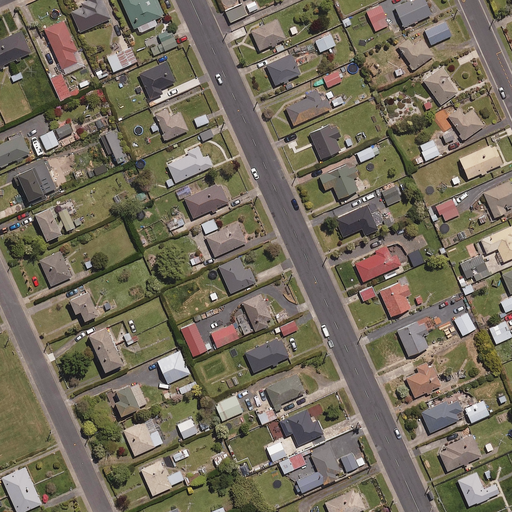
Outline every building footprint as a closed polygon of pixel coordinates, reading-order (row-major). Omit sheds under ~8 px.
[(110,19),(102,0),(85,0),(77,4),(79,8),(71,12),(80,32),(110,19)] [(164,15),(157,0),(121,0),(134,28),(138,27),(140,32),(157,25),(154,19),(164,15)] [(431,14),(424,0),(412,0),(396,8),(404,27),(431,14)] [(301,10),(298,2),(279,11),(282,18),(301,10)] [(389,25),(380,5),(366,11),(375,31),(389,25)] [(349,17),(341,21),(344,28),(352,24),(349,17)] [(260,51),(271,46),(272,48),(279,45),(278,42),(286,39),(277,19),(251,31),(260,51)] [(77,52),(63,21),(45,29),(62,69),(77,63),(73,54),(77,52)] [(452,35),(445,21),(425,30),(432,45),(452,35)] [(296,25),(289,28),(292,36),(299,33),(296,25)] [(177,45),(171,30),(154,37),(158,45),(150,48),(153,56),(177,45)] [(4,64),(15,60),(17,63),(23,60),(22,57),(30,53),(21,31),(0,40),(0,69),(0,70),(6,67),(4,64)] [(336,45),(331,34),(315,41),(320,52),(336,45)] [(411,41),(409,38),(397,46),(409,64),(408,65),(412,71),(434,56),(419,35),(411,41)] [(137,62),(130,47),(107,57),(114,72),(137,62)] [(275,85),(283,82),(284,84),(290,82),(289,79),(300,74),(291,55),(267,65),(275,85)] [(175,82),(166,63),(140,74),(151,99),(162,94),(160,89),(175,82)] [(450,76),(443,67),(423,80),(441,105),(458,93),(448,78),(450,76)] [(342,81),(337,71),(324,77),(328,87),(342,81)] [(71,96),(62,74),(51,79),(61,101),(71,96)] [(319,96),(316,90),(306,94),(308,98),(286,108),(294,125),(332,109),(325,93),(319,96)] [(344,102),(341,96),(332,100),(334,106),(344,102)] [(448,117),(461,134),(459,135),(462,140),(464,138),(465,140),(484,126),(472,109),(465,115),(460,108),(448,117)] [(180,111),(157,121),(166,141),(189,130),(180,111)] [(205,113),(194,118),(198,127),(210,122),(205,113)] [(105,126),(101,118),(94,122),(98,130),(105,126)] [(73,132),(69,123),(56,130),(60,138),(73,132)] [(146,128),(147,131),(152,129),(153,133),(160,130),(156,123),(146,128)] [(341,139),(334,123),(310,134),(321,159),(340,151),(336,141),(341,139)] [(214,136),(211,129),(200,134),(203,141),(214,136)] [(59,144),(52,131),(40,137),(47,150),(59,144)] [(455,139),(452,132),(443,135),(445,143),(455,139)] [(0,166),(30,153),(22,135),(0,144),(0,166)] [(433,140),(420,145),(423,150),(422,151),(426,161),(439,155),(433,140)] [(361,162),(375,156),(375,154),(380,152),(377,146),(372,149),(371,147),(357,153),(361,162)] [(468,178),(481,173),(482,175),(488,173),(487,171),(503,164),(497,151),(494,153),(491,146),(460,159),(468,178)] [(201,153),(200,150),(196,147),(191,147),(188,150),(188,156),(168,165),(176,182),(212,166),(208,157),(201,153)] [(359,176),(353,163),(320,177),(325,190),(334,186),(339,199),(358,191),(353,179),(359,176)] [(39,177),(35,167),(17,175),(29,201),(44,195),(36,179),(39,177)] [(92,177),(89,171),(62,183),(65,189),(92,177)] [(56,180),(48,184),(51,190),(59,187),(56,180)] [(507,209),(511,206),(511,184),(510,181),(484,193),(495,218),(507,212),(505,209),(507,208),(507,209)] [(211,210),(213,214),(219,211),(217,208),(229,203),(220,183),(185,198),(194,218),(211,210)] [(401,200),(395,187),(382,192),(388,205),(401,200)] [(436,206),(441,215),(443,215),(445,221),(459,215),(452,199),(436,206)] [(367,205),(335,218),(343,237),(362,229),(365,235),(378,230),(376,225),(380,223),(382,218),(381,215),(379,213),(374,213),(372,214),(367,205)] [(432,205),(426,207),(430,217),(436,214),(432,205)] [(57,217),(53,208),(35,215),(47,241),(61,235),(54,218),(57,217)] [(75,228),(67,208),(58,212),(66,231),(75,228)] [(392,215),(384,219),(388,228),(396,225),(392,215)] [(80,217),(72,220),(76,227),(83,224),(80,217)] [(185,225),(182,217),(175,220),(178,228),(185,225)] [(218,229),(214,219),(202,224),(205,234),(218,229)] [(247,243),(238,223),(205,237),(214,257),(247,243)] [(511,226),(481,240),(487,253),(498,249),(503,262),(511,258),(511,226)] [(390,253),(386,243),(374,249),(376,253),(354,263),(363,282),(401,265),(395,251),(390,253)] [(424,262),(419,250),(409,254),(414,267),(424,262)] [(71,277),(60,252),(40,260),(51,286),(71,277)] [(490,275),(480,254),(460,264),(467,278),(474,275),(476,281),(490,275)] [(199,256),(189,259),(191,266),(202,262),(199,256)] [(245,270),(239,257),(219,267),(231,293),(256,282),(249,268),(245,270)] [(90,259),(83,263),(86,270),(94,266),(90,259)] [(511,271),(503,275),(511,294),(511,293),(511,271)] [(402,286),(400,283),(380,291),(391,317),(410,309),(406,298),(411,295),(406,284),(402,286)] [(476,285),(475,283),(462,288),(468,302),(473,300),(470,293),(474,291),(472,287),(476,285)] [(375,296),(372,287),(361,292),(364,300),(375,296)] [(217,291),(209,294),(212,302),(220,298),(217,291)] [(99,315),(88,293),(70,301),(76,314),(81,312),(85,322),(99,315)] [(272,318),(261,294),(242,303),(256,331),(268,326),(266,321),(272,318)] [(511,296),(501,302),(506,312),(511,309),(511,296)] [(110,301),(102,304),(106,311),(113,308),(110,301)] [(476,329),(467,312),(454,319),(463,336),(476,329)] [(298,330),(294,321),(278,328),(282,337),(298,330)] [(511,336),(511,335),(505,321),(489,328),(497,344),(511,336)] [(207,351),(195,323),(181,329),(193,357),(207,351)] [(418,326),(416,323),(398,331),(409,356),(429,348),(423,336),(430,333),(425,323),(418,326)] [(239,338),(233,324),(211,333),(218,348),(239,338)] [(123,365),(107,328),(89,336),(105,373),(123,365)] [(131,335),(130,333),(124,336),(128,346),(139,340),(135,333),(131,335)] [(255,372),(272,365),(273,367),(278,365),(277,362),(288,357),(280,338),(246,353),(255,372)] [(190,374),(180,350),(157,360),(168,384),(190,374)] [(414,398),(426,392),(427,395),(434,392),(432,389),(441,385),(432,367),(429,369),(426,363),(417,367),(419,372),(405,379),(414,398)] [(452,372),(444,375),(448,383),(455,380),(452,372)] [(305,392),(297,374),(266,388),(277,410),(282,408),(280,404),(305,392)] [(139,407),(147,404),(138,383),(117,392),(121,403),(117,405),(122,417),(140,409),(139,407)] [(495,399),(498,404),(501,403),(507,400),(504,394),(495,399)] [(243,412),(235,395),(215,405),(222,421),(243,412)] [(462,411),(458,401),(447,405),(446,402),(421,413),(430,433),(460,419),(457,413),(462,411)] [(465,408),(472,423),(489,415),(483,401),(465,408)] [(277,418),(273,408),(258,415),(262,424),(277,418)] [(313,423),(307,409),(280,422),(286,436),(293,432),(299,445),(323,434),(317,421),(313,423)] [(206,417),(198,420),(202,430),(210,427),(206,417)] [(197,433),(191,418),(177,424),(183,439),(197,433)] [(150,434),(144,422),(124,431),(135,456),(163,443),(158,431),(150,434)] [(447,450),(439,453),(447,471),(481,456),(472,435),(445,447),(447,450)] [(286,456),(280,441),(266,447),(273,462),(286,456)] [(340,471),(330,444),(311,452),(312,455),(306,458),(312,475),(295,482),(300,493),(336,479),(334,474),(340,471)] [(189,455),(186,449),(173,455),(176,461),(189,455)] [(227,452),(214,458),(217,466),(231,459),(227,452)] [(306,464),(301,453),(279,463),(284,474),(306,464)] [(356,460),(352,453),(341,458),(347,472),(365,463),(362,457),(356,460)] [(166,477),(160,461),(141,469),(153,496),(172,487),(171,485),(183,480),(180,471),(166,477)] [(23,465),(0,474),(0,478),(15,511),(17,511),(39,502),(23,465)] [(203,480),(199,471),(186,476),(190,485),(203,480)] [(470,507),(500,493),(495,483),(483,488),(476,472),(458,480),(470,507)] [(329,511),(358,511),(365,509),(358,492),(355,493),(354,490),(325,503),(329,511)]
